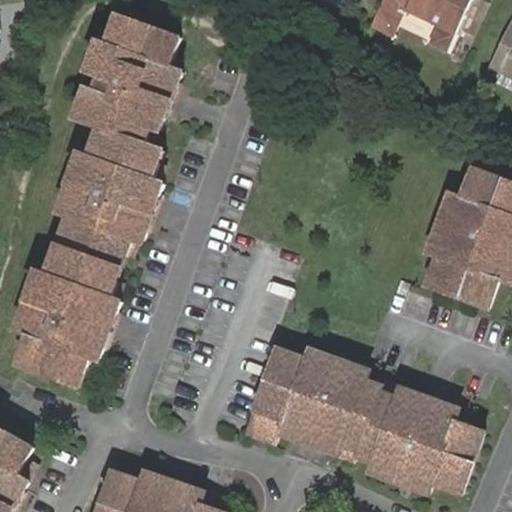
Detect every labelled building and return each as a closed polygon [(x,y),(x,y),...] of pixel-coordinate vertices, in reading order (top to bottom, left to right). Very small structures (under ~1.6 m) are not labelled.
[(382,0),(375,18),(392,26),(402,6),(408,9),(443,25),(436,40),(450,47),(457,33),(473,0),(382,0)] [(375,18),(371,24),(394,37),(408,9),(402,6),(392,26),(375,18)] [(122,298),(143,240),(152,243),(175,184),(166,181),(178,150),(165,145),(170,131),(174,133),(196,74),(185,69),(196,41),(133,17),(122,45),(111,41),(100,69),(113,73),(107,89),(101,86),(89,117),(114,126),(102,157),(92,153),(70,212),(79,216),(57,274),(47,270),(25,328),(35,332),(24,362),(87,386),(99,357),(107,360),(130,301),(122,298)] [(511,22),(491,65),(511,76),(511,22)] [(511,284),(511,269),(511,270),(511,269),(511,184),(475,170),(463,198),(452,194),(429,251),(439,256),(428,285),(490,310),(502,281),(511,284)] [(375,372),(317,350),(313,361),(282,349),(252,431),(281,443),(285,434),(297,439),(301,430),(317,436),(315,441),(330,447),(328,450),(359,462),(361,458),(377,464),(373,473),(432,495),(435,486),(463,496),(486,434),(456,423),(461,410),(448,405),(445,413),(430,407),(431,402),(418,397),(418,395),(388,383),(387,389),(371,383),(375,372)] [(445,413),(448,405),(432,399),(431,402),(430,407),(445,413)] [(0,497),(32,443),(0,423),(0,497)] [(317,436),(301,430),(297,439),(313,444),(315,441),(317,436)] [(0,511),(14,511),(31,484),(29,482),(39,466),(29,460),(38,446),(32,443),(0,497),(0,511)] [(212,494),(153,473),(151,478),(133,472),(132,477),(118,472),(104,511),(229,511),(234,498),(213,491),(212,494)]
